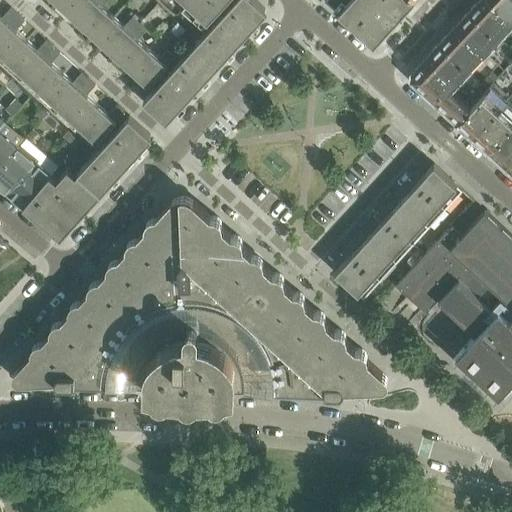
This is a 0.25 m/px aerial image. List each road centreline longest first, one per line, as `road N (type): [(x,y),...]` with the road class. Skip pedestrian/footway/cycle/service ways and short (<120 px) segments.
road 1 (residential): [(0,413),(280,413),(511,474)]
road 2 (residential): [(180,148),(19,0)]
road 3 (residential): [(298,267),(434,129)]
road 4 (residential): [(180,148),(304,12)]
road 5 (residential): [(298,267),(180,148)]
road 6 (residential): [(66,267),(180,148)]
